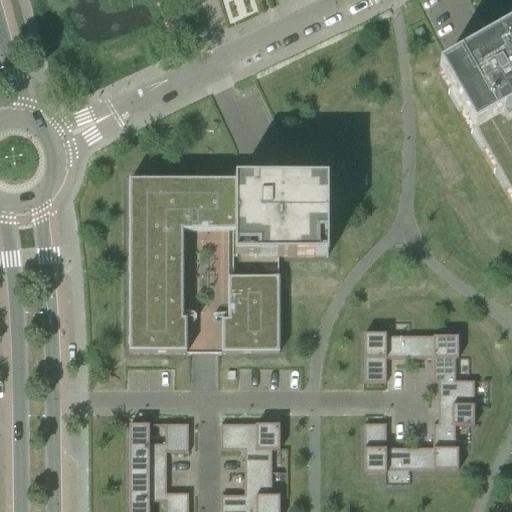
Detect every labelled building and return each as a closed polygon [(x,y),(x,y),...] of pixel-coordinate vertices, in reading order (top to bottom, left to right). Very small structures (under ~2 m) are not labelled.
[(15,48),(41,48),(41,23),(15,23),(15,48)] [(511,29),(502,35),(468,55),(450,65),(438,72),(473,134),(483,152),(511,202),(511,29)] [(326,183),(237,183),(128,183),(128,356),(185,356),(186,355),(217,355),(221,355),(221,356),(278,356),(278,279),(278,260),(326,260),(326,183)] [(408,340),(385,339),(385,337),(363,336),(363,385),(385,385),(385,361),(408,361),(408,340)] [(454,384),(454,361),(457,361),(457,340),(408,340),(408,361),(432,361),(432,385),(454,385),(454,384)] [(473,429),(473,384),(454,384),(454,385),(432,385),(437,385),(437,428),(432,428),(454,428),(454,429),(468,429),(473,429)] [(128,476),(165,476),(165,456),(187,456),(187,428),(128,428),(128,476)] [(243,476),(270,476),(270,454),(278,453),(278,428),(225,428),(225,441),(222,441),(222,454),(238,454),(244,454),(243,476)] [(408,474),(408,452),(385,452),(385,428),(363,428),(363,477),(385,476),(385,474),(408,474)] [(454,452),(454,429),(454,428),(432,428),(432,452),(408,452),(408,474),(457,473),(457,452),(454,452)] [(128,476),(128,511),(187,511),(187,497),(165,497),(165,476),(128,476)] [(278,511),(279,500),(278,499),(270,499),(270,476),(243,476),(243,499),(238,499),(222,499),(222,511),(220,511),(219,511),(278,511)]
